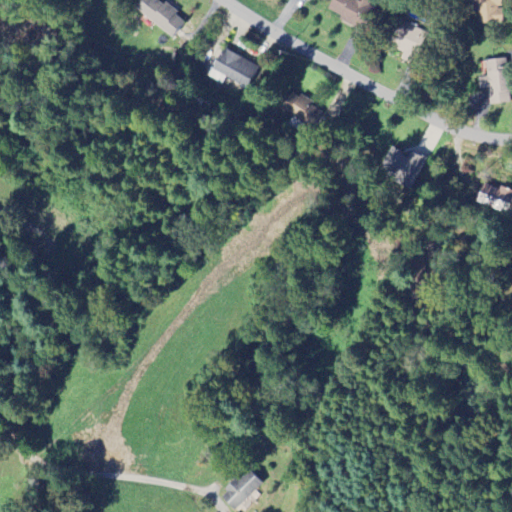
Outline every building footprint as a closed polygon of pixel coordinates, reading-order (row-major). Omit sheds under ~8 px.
[(169,39),(184,21),(164,4),(162,6),(154,0),(139,0),(133,7),(169,39)] [(331,0),(327,11),(342,17),(340,24),(360,32),(370,9),(347,0),(331,0)] [(467,0),(468,7),(476,7),(477,27),(504,26),(502,0),(467,0)] [(401,60),(412,66),(426,34),(399,22),(388,46),(404,53),(401,60)] [(221,84),(225,78),(246,90),(258,69),(223,49),(208,76),(221,84)] [(509,104),(505,60),(484,62),(486,78),(477,79),(478,90),(487,89),(489,106),(509,104)] [(310,107),(311,104),(291,92),(280,110),(312,130),(321,114),(310,107)] [(382,169),(398,176),(395,183),(412,191),(425,160),(411,153),(409,157),(391,149),(382,169)] [(477,202),(509,216),(511,208),(511,191),(500,187),(499,190),(485,184),(477,202)] [(231,511),(233,511),(262,486),(248,470),(219,497),(231,511)]
